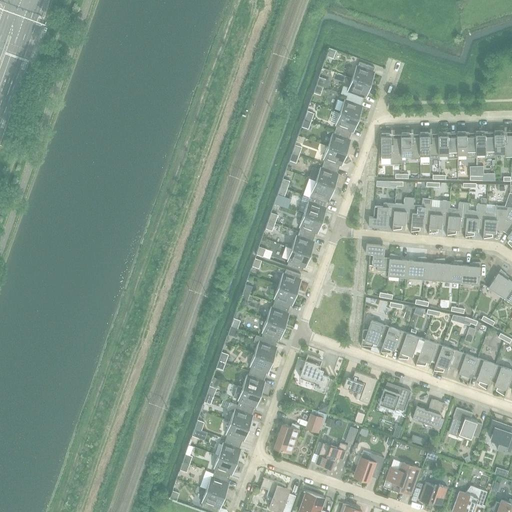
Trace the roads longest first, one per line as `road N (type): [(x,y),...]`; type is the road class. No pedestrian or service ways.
road 1 (track): [(62,511),(245,0)]
road 2 (residential): [(511,408),(300,332)]
road 3 (residential): [(511,256),(491,245),(337,230)]
road 4 (residential): [(416,511),(257,455)]
road 5 (residential): [(511,115),(376,117)]
road 6 (residential): [(257,455),(300,332)]
